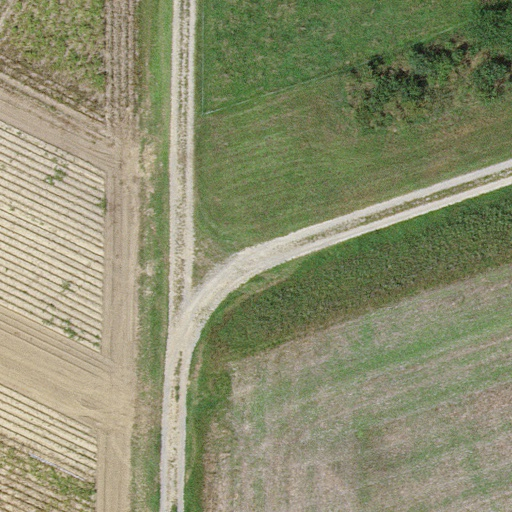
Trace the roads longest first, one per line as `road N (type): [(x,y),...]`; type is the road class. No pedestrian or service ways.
road 1 (track): [(511,174),(236,279),(197,320),(180,368),(178,511)]
road 2 (track): [(180,368),(188,0)]
